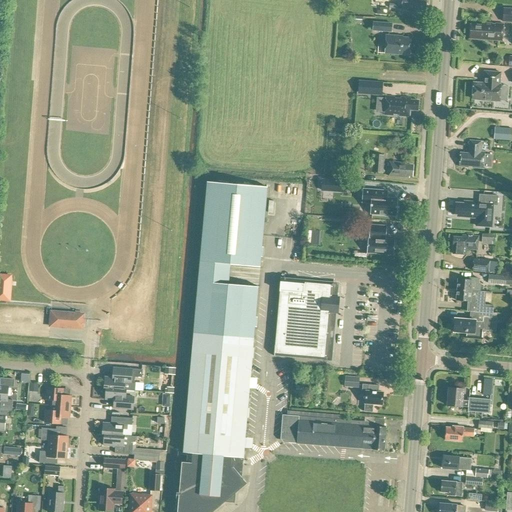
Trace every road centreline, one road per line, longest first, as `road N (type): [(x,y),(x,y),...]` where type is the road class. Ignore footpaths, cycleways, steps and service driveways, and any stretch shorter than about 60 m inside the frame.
road 1 (unknown): [(443,83),(217,64),(203,399),(263,399)]
road 2 (secondary): [(421,361),(450,0)]
road 3 (residential): [(79,511),(87,371),(0,365)]
road 4 (secondary): [(408,511),(421,361)]
